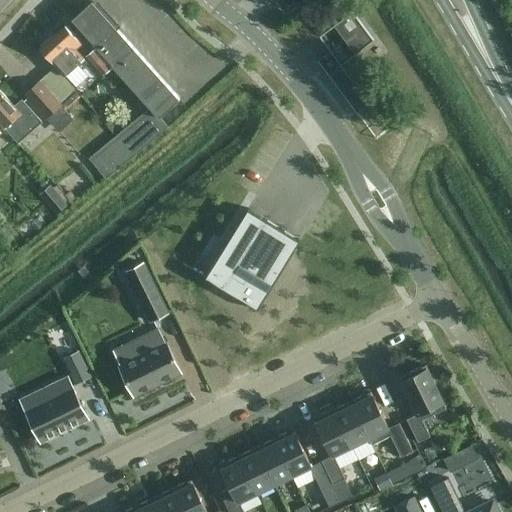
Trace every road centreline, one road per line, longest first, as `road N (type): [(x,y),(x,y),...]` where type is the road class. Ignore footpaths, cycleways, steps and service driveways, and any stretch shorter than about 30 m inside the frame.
road 1 (residential): [(438,303),(14,511)]
road 2 (residential): [(438,303),(304,89),(218,0)]
road 3 (residential): [(511,426),(438,303)]
road 4 (secondary): [(511,104),(450,0)]
